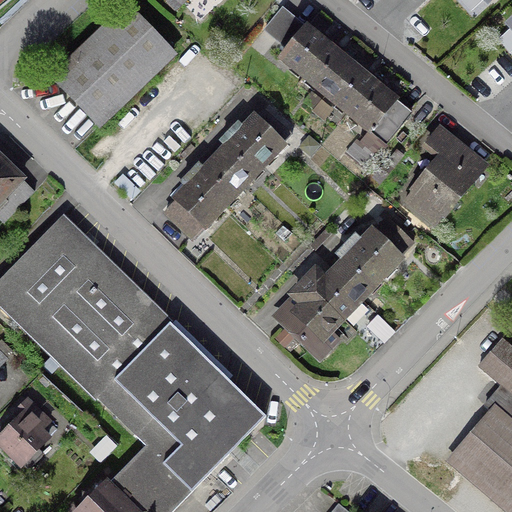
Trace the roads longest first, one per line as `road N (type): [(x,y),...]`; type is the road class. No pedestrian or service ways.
road 1 (residential): [(327,426),(0,107)]
road 2 (residential): [(327,426),(511,243)]
road 3 (residential): [(511,157),(322,0)]
road 4 (residential): [(433,511),(327,426)]
